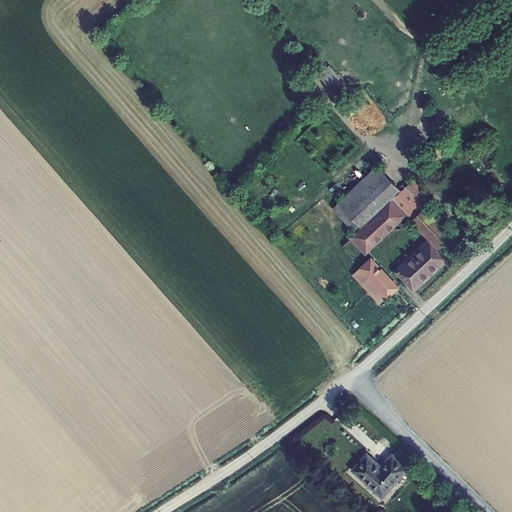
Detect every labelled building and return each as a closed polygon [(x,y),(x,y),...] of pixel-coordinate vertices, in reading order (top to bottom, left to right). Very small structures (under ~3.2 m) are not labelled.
[(354,66),(347,58),(341,63),(348,71),(354,66)] [(341,78),(330,64),(319,73),(330,87),(341,78)] [(441,144),(442,145),(445,143),(443,141),(445,139),(440,133),(429,142),(435,149),(441,144)] [(442,145),(441,144),(435,149),(431,153),(437,161),(448,152),(442,145)] [(402,190),(377,165),(338,202),(338,203),(361,227),(362,228),(402,190)] [(355,233),(350,238),(366,255),(380,241),(379,240),(382,238),(383,239),(392,230),(391,229),(393,227),(395,228),(407,216),(411,221),(412,220),(427,206),(423,201),(430,194),(415,178),(402,190),(362,228),(361,227),(355,233)] [(361,227),(338,203),(332,209),(355,233),(361,227)] [(427,206),(412,220),(428,240),(395,271),(415,292),(451,257),(441,248),(455,234),(428,205),(427,206)] [(372,256),(359,267),(360,268),(387,297),(388,298),(401,287),(382,267),(381,268),(379,266),(380,265),(372,256)] [(380,304),(387,297),(360,268),(352,275),(380,304)] [(321,431),(334,419),(327,411),(314,424),(321,431)] [(399,447),(393,454),(409,467),(415,460),(399,447)] [(367,452),(351,470),(383,499),(410,469),(409,467),(393,454),(392,453),(381,465),(367,452)]
